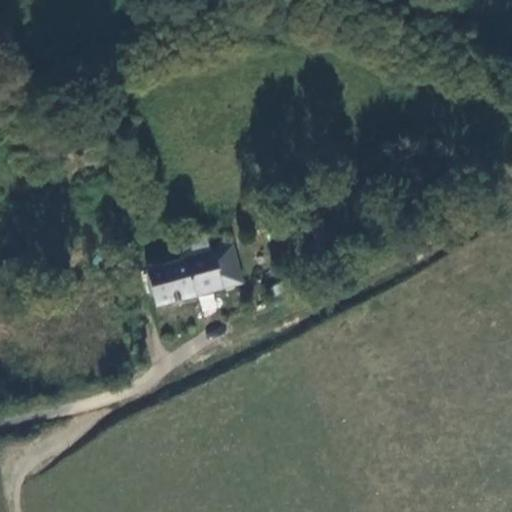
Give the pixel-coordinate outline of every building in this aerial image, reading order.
[(180,242),(185,260),(213,252),(207,234),(180,242)] [(158,306),(248,283),(233,246),(213,252),(185,260),(148,271),(158,306)] [(220,372),(245,363),(239,348),(214,359),(220,372)] [(220,372),(211,376),(221,400),(253,387),(245,363),(220,372)] [(183,375),(197,409),(221,400),(211,376),(207,365),(183,375)] [(174,392),(152,393),(152,411),(174,410),(174,392)]
